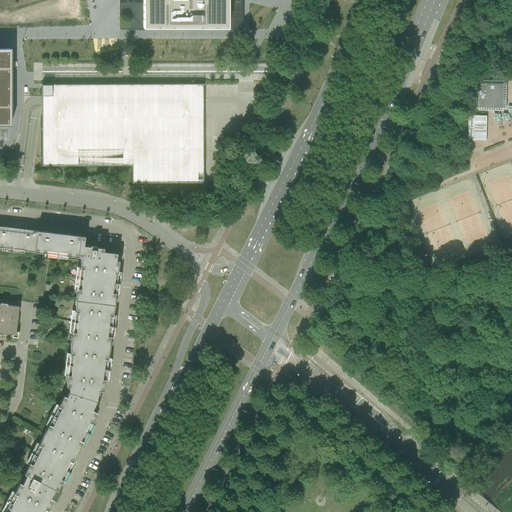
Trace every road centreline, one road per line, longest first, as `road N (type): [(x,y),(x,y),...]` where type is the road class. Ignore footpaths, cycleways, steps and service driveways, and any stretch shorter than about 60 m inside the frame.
road 1 (residential): [(59,511),(111,406),(132,241),(115,230),(0,218)]
road 2 (secondary): [(271,340),(434,0)]
road 3 (secondary): [(363,0),(238,270)]
road 4 (unclassified): [(484,511),(287,354)]
road 5 (unknown): [(32,103),(62,103),(72,158),(165,163),(177,154),(175,100)]
road 6 (unclassified): [(287,354),(294,368),(471,511)]
road 7 (tertiary): [(190,259),(121,214),(0,194)]
road 8 (secondary): [(184,511),(271,340)]
road 9 (tertiary): [(190,259),(204,298),(182,348),(174,395)]
road 10 (secondary): [(174,395),(115,511)]
